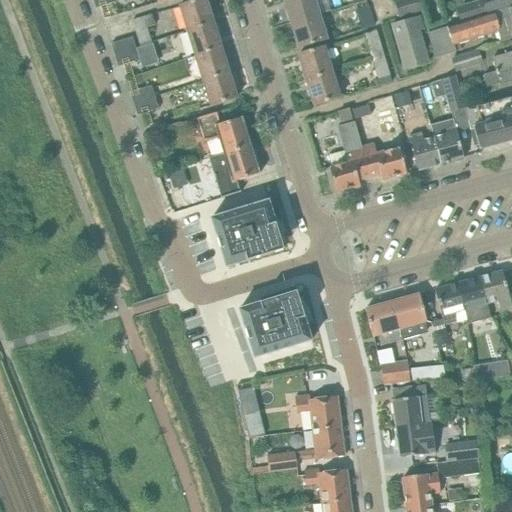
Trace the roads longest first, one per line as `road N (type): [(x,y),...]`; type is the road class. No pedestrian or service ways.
road 1 (residential): [(73,0),(154,213),(170,230),(193,288),(207,294),(325,259)]
road 2 (residential): [(317,229),(243,0)]
road 3 (residential): [(375,511),(360,395),(333,287)]
road 4 (residential): [(511,176),(317,229)]
road 5 (residential): [(333,287),(511,240)]
